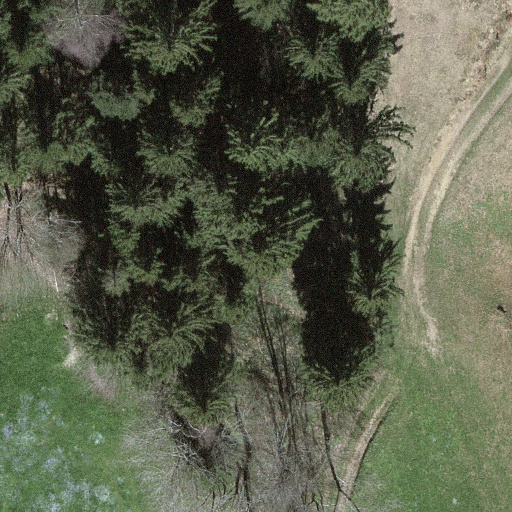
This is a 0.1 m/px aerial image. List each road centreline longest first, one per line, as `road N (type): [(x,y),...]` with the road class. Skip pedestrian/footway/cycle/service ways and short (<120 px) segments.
road 1 (track): [(511,52),(457,137),(430,207),(415,274),(390,511)]
road 2 (track): [(415,274),(396,149),(391,0)]
